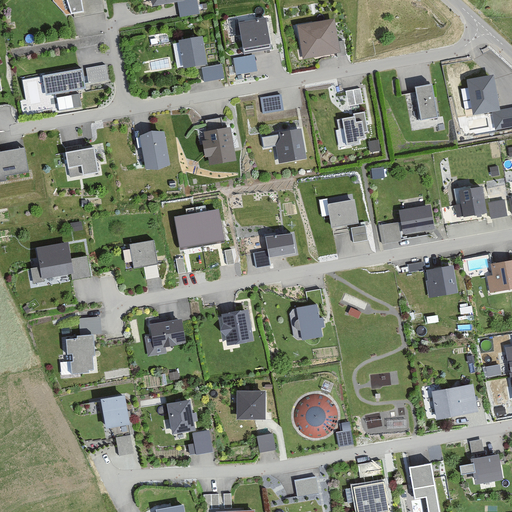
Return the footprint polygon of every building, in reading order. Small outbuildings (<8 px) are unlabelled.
[(65,0),(71,16),(73,16),(73,20),(104,15),(101,0),(88,0),(81,1),(80,0),(65,0)] [(150,0),(152,8),(176,4),(179,19),(199,16),(196,0),(191,0),(184,1),(183,0),(150,0)] [(270,56),(263,21),(236,26),(243,61),(270,56)] [(338,44),(334,21),(296,28),(303,62),(336,56),(336,60),(345,58),(342,43),(338,44)] [(206,66),(202,39),(177,43),(182,70),(206,66)] [(107,81),(104,67),(85,70),(87,85),(107,81)] [(223,80),(220,67),(201,71),(204,84),(223,80)] [(84,90),(80,71),(41,79),(45,97),(84,90)] [(493,75),(467,80),(473,114),(492,111),(499,109),(493,75)] [(431,87),(414,90),(420,123),(437,120),(431,87)] [(344,93),(347,109),(362,106),(359,90),(344,93)] [(263,111),(285,108),(284,92),(261,94),(263,111)] [(511,107),(499,109),(492,111),(495,129),(511,126),(511,107)] [(352,116),(353,119),(341,121),(346,148),(358,146),(357,141),(363,140),(362,135),(367,134),(363,114),(352,116)] [(279,134),(280,141),(275,146),(278,165),(305,161),(300,131),(279,134)] [(227,133),(206,137),(208,147),(204,147),(206,156),(210,155),(212,164),(232,160),(227,133)] [(163,134),(138,139),(145,172),(169,167),(163,134)] [(98,175),(94,150),(79,152),(79,148),(65,150),(66,155),(64,156),(67,171),(81,169),(82,177),(98,175)] [(26,174),(22,150),(0,153),(0,182),(5,182),(4,178),(26,174)] [(373,166),(374,176),(386,175),(385,165),(373,166)] [(486,214),(481,189),(470,191),(470,188),(452,191),(457,219),(486,214)] [(330,229),(358,225),(354,201),(326,206),(330,229)] [(506,217),(503,202),(487,205),(490,220),(506,217)] [(433,230),(429,207),(398,212),(402,235),(433,230)] [(178,252),(223,245),(217,212),(172,219),(178,252)] [(368,242),(365,227),(350,229),(352,245),(368,242)] [(293,256),(290,235),(265,239),(268,259),(293,256)] [(156,266),(152,243),(129,246),(132,270),(156,266)] [(70,261),(67,245),(35,250),(38,270),(30,271),(32,286),(44,284),(43,281),(71,277),(72,282),(89,279),(86,259),(70,261)] [(187,269),(185,256),(177,257),(179,270),(187,269)] [(511,262),(491,266),(493,278),(487,279),(490,294),(511,290),(511,262)] [(423,272),(422,263),(407,265),(408,274),(423,272)] [(453,268),(426,271),(427,282),(425,282),(427,294),(429,294),(429,299),(457,295),(453,268)] [(368,306),(358,301),(355,308),(364,313),(368,306)] [(317,320),(314,306),(292,310),(288,316),(293,341),(297,343),(321,339),(320,329),(323,328),(321,319),(317,320)] [(247,312),(221,317),(223,327),(220,334),(225,339),(226,348),(252,343),(247,312)] [(101,335),(100,319),(78,320),(79,337),(76,337),(76,341),(65,341),(66,357),(71,356),(72,363),(69,363),(70,374),(88,373),(88,371),(92,371),(91,357),(94,357),(92,336),(101,335)] [(181,321),(148,326),(149,337),(144,337),(147,358),(165,355),(164,348),(185,345),(181,321)] [(485,375),(503,371),(500,361),(482,365),(485,375)] [(477,415),(471,386),(432,393),(437,422),(477,415)] [(264,420),(264,393),(236,393),(236,421),(264,420)] [(335,426),(336,418),(335,411),(331,404),(326,399),(318,396),(311,396),(304,399),(298,403),(294,410),(292,417),(293,425),(297,432),(303,437),(310,439),(318,440),(325,437),(331,432),(335,426)] [(128,425),(123,397),(100,400),(104,429),(128,425)] [(194,432),(190,402),(166,405),(171,435),(194,432)] [(354,419),(345,419),(346,428),(339,429),(339,443),(355,442),(354,419)] [(211,453),(208,432),(191,435),(195,456),(211,453)] [(272,450),(270,435),(257,437),(259,452),(272,450)] [(132,455),(129,437),(115,439),(118,457),(132,455)] [(471,453),(482,450),(480,440),(469,442),(471,453)] [(498,455),(470,461),(475,485),(503,480),(498,455)] [(382,477),(379,462),(356,466),(359,480),(382,477)] [(439,511),(430,464),(409,468),(415,500),(426,498),(428,511),(439,511)] [(296,494),(320,492),(318,474),(294,477),(296,494)] [(387,511),(382,484),(354,489),(357,511),(387,511)] [(218,510),(217,496),(203,496),(203,511),(218,510)]
